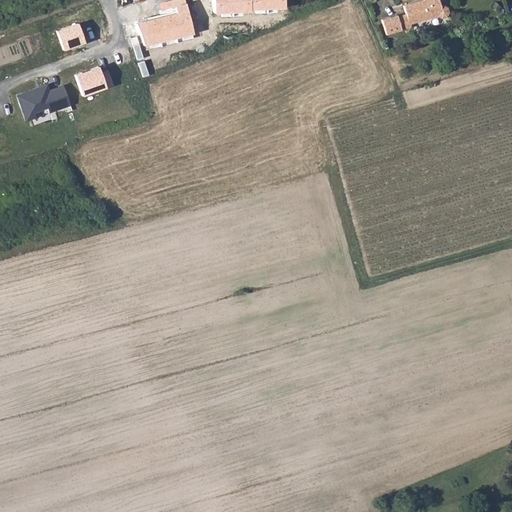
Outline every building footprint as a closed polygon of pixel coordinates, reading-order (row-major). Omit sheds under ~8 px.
[(163,14),(176,10),(175,4),(173,0),(164,0),(160,1),(163,14)] [(248,0),(212,0),(213,11),(249,9),(249,6),(248,0)] [(439,6),(437,0),(420,0),(402,5),(404,14),(407,24),(436,16),(440,18),(445,16),(447,12),(446,7),(443,5),(439,6)] [(163,14),(138,20),(144,43),(192,30),(184,1),(175,4),(176,10),(163,14)] [(404,14),(396,16),(396,15),(380,19),(384,34),(408,27),(407,24),(404,14)] [(78,22),(56,29),(63,48),(84,41),(78,22)] [(98,65),(75,73),(82,94),(110,85),(105,70),(100,72),(98,65)] [(64,84),(51,89),(49,84),(20,93),(29,118),(39,114),(37,109),(48,106),(50,111),(71,104),(64,84)]
